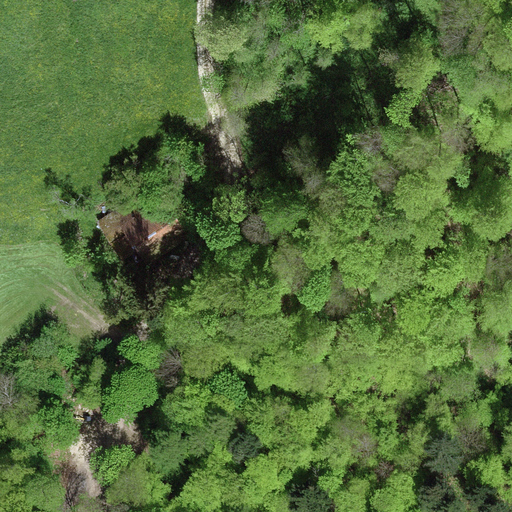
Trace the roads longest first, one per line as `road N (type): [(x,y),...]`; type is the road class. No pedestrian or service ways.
road 1 (track): [(200,0),(231,205),(134,355),(107,445),(103,511)]
road 2 (track): [(134,355),(115,318),(80,286),(0,247)]
road 3 (track): [(116,408),(180,511)]
